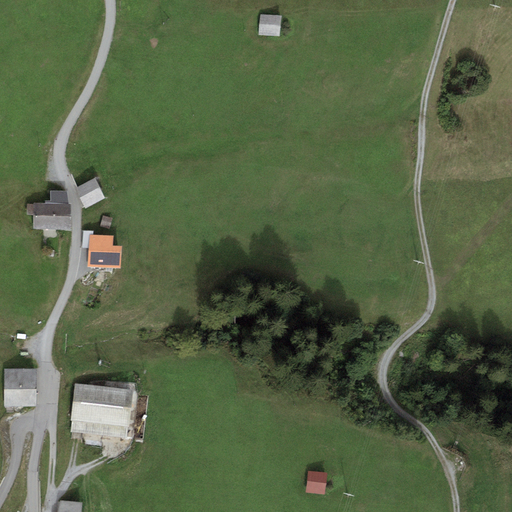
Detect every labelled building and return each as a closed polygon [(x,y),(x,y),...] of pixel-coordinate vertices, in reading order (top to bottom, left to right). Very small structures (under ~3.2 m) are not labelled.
[(282,16),(260,14),(259,35),(280,37),(282,16)] [(95,178),(75,187),(85,207),(105,198),(95,178)] [(33,204),(27,204),(27,215),(33,215),(33,229),(70,230),(70,204),(68,204),(67,191),(50,191),(50,201),(45,201),(45,203),(33,203),(33,204)] [(112,218),(103,216),(100,226),(109,229),(112,218)] [(93,230),(83,230),(82,248),(88,248),(87,267),(121,268),(122,245),(113,245),(113,236),(93,235),(93,230)] [(36,368),(4,369),(5,407),(36,407),(36,368)] [(132,390),(75,384),(69,432),(127,438),(132,390)] [(327,473),(308,471),(306,492),(324,495),(327,473)] [(81,511),(82,502),(60,501),(57,511),(81,511)]
